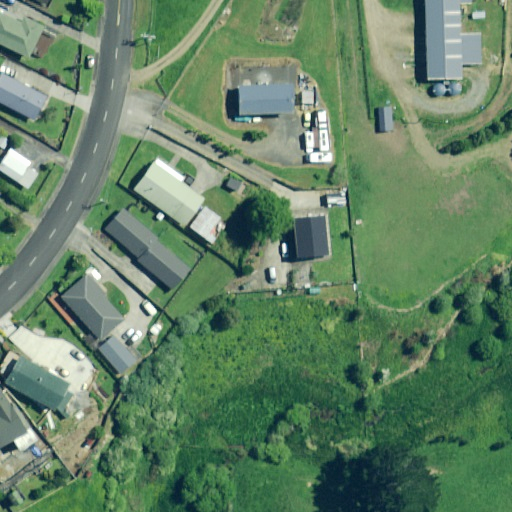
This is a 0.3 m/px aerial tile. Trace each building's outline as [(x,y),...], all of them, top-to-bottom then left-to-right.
[(471,4),(470,0),(425,0),(427,80),(459,79),(459,64),(480,64),(479,34),(459,35),(459,4),(471,4)] [(21,23),(0,13),(0,44),(28,58),(43,27),(23,17),(21,23)] [(45,97),(0,74),(0,103),(34,120),(45,97)] [(293,114),(293,85),(239,86),(239,115),(293,114)] [(312,90),(301,90),(302,103),(312,103),(312,90)] [(326,149),(324,112),(315,113),(316,128),(312,128),(313,149),(326,149)] [(37,173),(7,153),(0,164),(0,170),(27,189),(37,173)] [(181,178),(156,159),(133,190),(184,227),(204,200),(178,182),(181,178)] [(219,218),(203,207),(189,228),(210,243),(214,237),(208,233),(219,218)] [(188,269),(123,210),(104,230),(170,289),(188,269)] [(327,255),(323,216),(291,220),(295,258),(327,255)] [(350,216),(331,218),(333,230),(352,229),(350,216)] [(123,318),(86,275),(61,297),(98,340),(123,318)] [(136,362),(113,335),(97,349),(121,376),(136,362)] [(74,388),(9,351),(0,367),(0,376),(5,379),(3,383),(53,411),(55,407),(61,411),(74,388)] [(25,431),(0,391),(0,446),(11,440),(17,450),(33,440),(27,430),(25,431)] [(11,477),(1,459),(0,459),(0,482),(0,483),(11,477)] [(24,500),(17,490),(8,497),(16,507),(24,500)]
